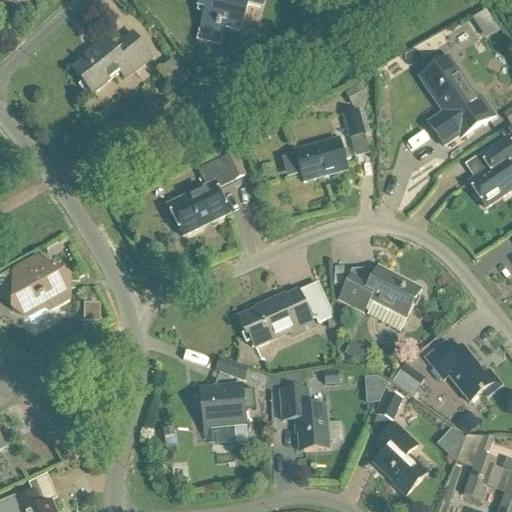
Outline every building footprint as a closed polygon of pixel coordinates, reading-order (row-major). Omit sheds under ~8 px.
[(263,12),(266,0),(201,0),(198,13),(205,14),(200,34),(197,44),(220,49),(222,40),(223,40),(225,32),(242,36),(249,8),(263,12)] [(126,83),(153,62),(133,37),(114,52),(107,43),(94,53),(96,56),(73,74),(93,99),(121,77),(126,83)] [(477,104),(449,62),(419,82),(443,118),(428,128),(444,151),(459,141),(460,143),(494,120),(481,101),(477,104)] [(353,112),(369,103),(361,89),(345,98),(353,112)] [(511,130),(511,129),(511,112),(503,119),(511,130)] [(365,138),(358,115),(344,119),(350,142),(365,138)] [(486,213),(511,195),(511,172),(511,171),(511,170),(511,148),(508,142),(480,160),(489,173),(468,187),(486,213)] [(295,156),(295,158),(282,162),(287,181),(301,177),(303,187),(348,175),(345,164),(350,163),(348,153),(342,155),(339,144),(295,156)] [(218,194),(246,180),(235,157),(198,175),(206,192),(168,210),(183,242),(230,219),(218,194)] [(70,304),(71,283),(37,262),(13,275),(12,315),(31,326),(70,304)] [(407,324),(422,294),(378,272),(370,287),(352,278),(339,304),(364,317),(370,305),(407,324)] [(331,323),(331,315),(318,287),(298,296),(286,301),(285,299),(266,307),(267,309),(238,322),(247,341),(249,340),(255,352),(298,333),(300,338),(314,332),(311,325),(315,323),(318,329),(331,323)] [(462,351),(455,357),(446,346),(426,363),(443,385),(448,381),(470,408),(483,397),(487,402),(502,390),(489,375),(485,379),(462,351)] [(249,374),(223,364),(221,364),(216,376),(245,387),(245,386),(263,393),(266,383),(249,376),(249,374)] [(325,390),(339,389),(338,375),(324,376),(325,390)] [(400,378),(391,390),(411,403),(419,391),(400,378)] [(380,407),(379,382),(361,383),(362,408),(380,407)] [(242,389),(201,393),(205,434),(206,442),(210,442),(209,433),(234,431),(235,448),(247,447),(245,430),(244,415),(256,414),(254,395),(242,396),(242,389)] [(300,456),(330,454),(326,410),(310,411),(308,393),(281,395),(283,425),(297,424),(300,456)] [(387,396),(377,420),(392,427),(403,403),(387,396)] [(416,450),(394,429),(375,449),(384,457),(374,467),(394,487),(393,488),(406,500),(428,478),(408,458),(416,450)] [(511,511),(511,478),(493,472),(496,464),(487,461),(494,442),(466,441),(456,467),(473,473),(463,499),(482,506),(489,486),(507,492),(499,511),(511,511)] [(55,511),(52,505),(44,508),(38,495),(11,506),(12,511),(55,511)]
